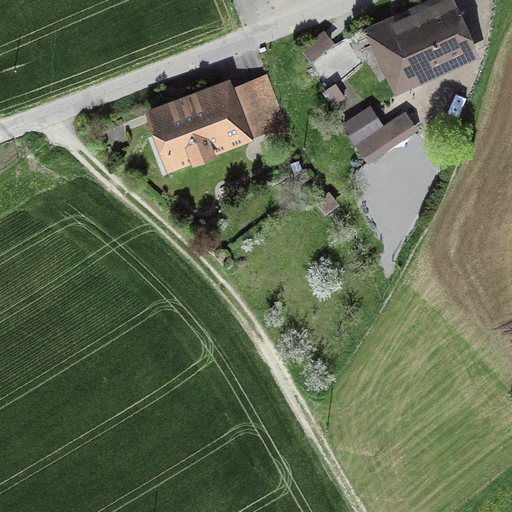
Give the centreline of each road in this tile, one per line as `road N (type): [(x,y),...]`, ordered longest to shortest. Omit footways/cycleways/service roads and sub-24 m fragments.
road 1 (track): [(50,113),(235,301),(361,511)]
road 2 (unclassified): [(0,131),(346,0)]
